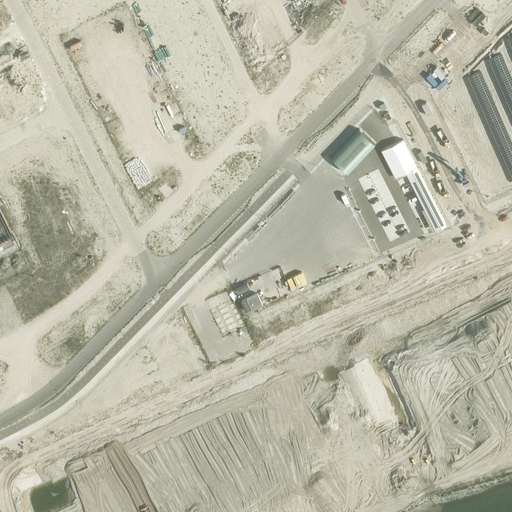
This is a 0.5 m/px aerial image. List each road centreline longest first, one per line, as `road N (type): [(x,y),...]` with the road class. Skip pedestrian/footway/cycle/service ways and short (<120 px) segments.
road 1 (residential): [(10,0),(156,282)]
road 2 (tertiary): [(0,422),(71,374),(156,282)]
road 3 (residential): [(189,0),(273,164)]
road 4 (tertiary): [(156,282),(273,164)]
road 5 (tertiary): [(273,164),(378,55)]
